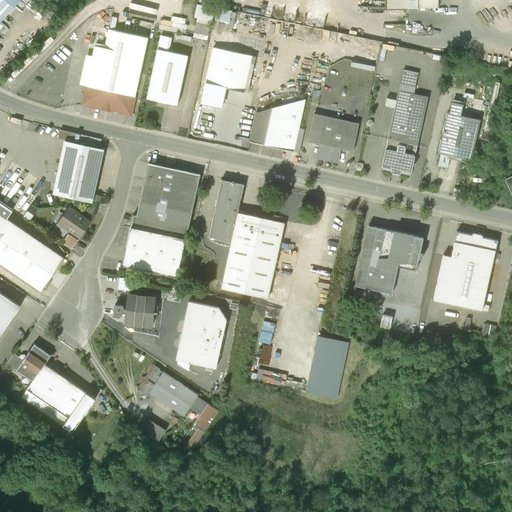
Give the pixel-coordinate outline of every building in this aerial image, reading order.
[(0,0),(0,24),(21,0),(0,0)] [(438,8),(438,0),(387,0),(387,9),(438,8)] [(194,36),(209,39),(211,30),(216,7),(199,3),(196,16),(198,17),(194,36)] [(149,38),(108,29),(105,46),(89,42),(80,86),(84,87),(80,107),(131,118),(149,38)] [(252,57),(214,48),(205,85),(225,90),(244,94),(252,57)] [(188,56),(157,50),(146,99),(177,106),(188,56)] [(419,73),(403,70),(390,132),(388,140),(386,150),(382,167),(383,169),(392,171),(391,173),(392,175),(399,177),(401,175),(401,173),(410,175),(412,174),(415,157),(419,139),(428,99),(414,96),(419,73)] [(225,90),(205,85),(201,102),(208,103),(223,98),(225,90)] [(306,100),(255,114),(249,144),(295,154),(300,128),(306,100)] [(450,114),(448,113),(439,152),(471,159),(479,127),(480,121),(460,117),(462,109),(463,104),(453,102),(452,107),(450,114)] [(359,125),(314,116),(308,143),(319,146),(317,160),(338,164),(341,150),(354,153),(359,125)] [(304,129),(300,128),(295,154),(299,155),(304,129)] [(103,152),(63,143),(52,195),(92,204),(103,152)] [(198,179),(149,168),(126,266),(175,277),(198,179)] [(36,195),(0,172),(0,199),(24,214),(36,195)] [(244,186),(221,181),(208,238),(231,242),(237,213),(244,186)] [(89,223),(68,209),(55,228),(77,242),(89,223)] [(284,223),(237,213),(231,242),(221,289),(267,299),(284,223)] [(59,256),(0,215),(0,264),(36,289),(59,256)] [(423,238),(369,227),(357,286),(392,293),(398,263),(417,267),(423,238)] [(456,232),(451,256),(443,255),(433,301),(482,312),(498,241),(456,232)] [(120,277),(119,289),(130,289),(131,278),(120,277)] [(0,335),(19,308),(0,294),(0,335)] [(155,298),(127,296),(126,310),(123,310),(124,306),(114,306),(113,316),(123,317),(123,314),(125,315),(124,327),(152,329),(155,298)] [(219,308),(189,302),(175,361),(177,362),(177,364),(189,371),(190,365),(215,370),(226,321),(219,308)] [(382,325),(392,327),(394,316),(385,313),(382,325)] [(335,341),(319,337),(307,393),(336,399),(348,344),(335,341)] [(17,371),(35,383),(44,368),(51,357),(35,346),(24,363),(14,356),(9,364),(18,369),(17,371)] [(288,379),(288,368),(271,366),(270,377),(288,379)] [(96,400),(45,368),(44,368),(35,383),(30,390),(71,418),(63,429),(72,434),(96,400)] [(198,397),(160,372),(146,394),(184,419),(191,408),(198,399),(198,397)] [(217,412),(198,399),(191,408),(202,415),(197,423),(201,426),(186,450),(190,453),(217,412)] [(168,431),(149,419),(141,432),(159,444),(168,431)]
